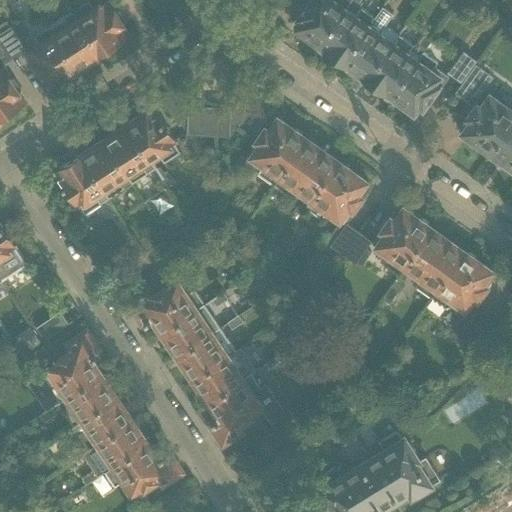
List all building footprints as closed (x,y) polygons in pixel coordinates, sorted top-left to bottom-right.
[(64,0),(54,0),(61,10),(68,5),(64,0)] [(318,46),(318,47),(350,1),(348,0),(309,0),(296,20),(299,23),(295,29),(318,46)] [(319,49),(342,65),(374,19),(359,8),(355,14),(350,10),(356,0),(359,3),(361,0),(350,0),(350,1),(318,47),(319,49)] [(73,11),(101,55),(103,54),(107,55),(112,51),(113,47),(128,38),(128,37),(127,37),(121,27),(123,26),(114,12),(112,13),(105,2),(93,10),(88,1),(73,11)] [(374,19),(342,65),(366,82),(398,34),(384,24),(392,13),(390,11),(383,7),(374,19)] [(60,19),(48,27),(77,71),(101,55),(73,11),(72,12),(72,11),(68,14),(60,19)] [(6,22),(0,26),(0,40),(11,57),(23,49),(6,22)] [(77,71),(48,27),(33,37),(37,43),(28,49),(29,52),(25,54),(48,88),(46,89),(47,90),(64,79),(68,80),(73,77),(74,73),(77,71)] [(389,98),(390,98),(430,41),(429,41),(430,40),(425,36),(419,44),(422,46),(415,56),(409,52),(414,45),(398,34),(366,82),(389,98)] [(0,63),(11,57),(0,40),(0,63)] [(430,41),(390,98),(391,98),(415,114),(419,108),(423,111),(446,78),(443,76),(445,74),(435,67),(438,62),(423,52),(431,40),(430,40),(429,41),(430,41)] [(449,73),(460,80),(474,61),(462,53),(449,73)] [(0,117),(2,120),(4,119),(8,119),(13,116),(14,112),(27,104),(26,103),(25,104),(1,68),(0,69),(0,117)] [(458,92),(471,102),(489,77),(476,68),(458,92)] [(487,151),(490,153),(511,121),(511,106),(489,90),(481,103),(478,101),(458,130),(477,144),(478,148),(483,152),(487,151)] [(177,91),(164,99),(175,116),(187,133),(187,107),(177,91)] [(231,109),(230,135),(231,135),(243,119),(254,102),(242,94),(231,109)] [(187,107),(187,133),(201,134),(202,109),(189,108),(189,106),(187,107)] [(152,108),(126,125),(150,160),(151,162),(160,156),(164,162),(178,152),(174,145),(176,144),(172,137),(161,121),(159,122),(151,110),(152,110),(152,108)] [(215,135),(230,135),(231,109),(230,108),(230,110),(216,109),(215,135)] [(202,109),(201,134),(215,135),(216,109),(202,109)] [(257,175),(272,185),(306,139),(302,137),(302,133),(296,129),(292,130),(273,116),(244,157),(261,169),(257,175)] [(511,121),(490,153),(507,166),(508,170),(511,172),(511,121)] [(126,125),(103,140),(132,184),(155,169),(156,169),(151,162),(150,160),(126,125)] [(306,139),(272,185),(289,197),(293,192),(303,199),(305,200),(309,203),(338,162),(306,139)] [(103,140),(80,155),(108,199),(132,184),(103,140)] [(108,199),(80,155),(54,171),(55,173),(56,172),(64,184),(62,186),(76,208),(78,206),(84,215),(108,199)] [(305,209),(296,221),(296,222),(305,209),(321,220),(325,215),(341,226),(370,185),(350,171),(350,167),(344,163),(340,164),(338,162),(309,203),(305,208),(305,209)] [(156,169),(155,169),(167,188),(174,183),(167,171),(164,172),(160,166),(156,169)] [(298,205),(289,217),(296,221),(305,209),(305,208),(301,205),(300,207),(298,205)] [(398,273),(399,274),(431,228),(427,226),(427,222),(421,219),(418,219),(398,205),(370,245),(386,258),(383,262),(385,264),(385,265),(397,274),(398,273)] [(192,222),(180,230),(187,240),(198,233),(192,222)] [(0,281),(25,265),(24,264),(24,265),(14,248),(15,247),(1,225),(0,225),(0,281)] [(326,240),(343,253),(358,233),(347,225),(342,231),(336,227),(326,240)] [(431,228),(402,269),(407,273),(412,276),(419,281),(416,286),(431,297),(463,251),(431,228)] [(180,230),(162,242),(169,252),(187,240),(180,230)] [(358,233),(343,253),(361,265),(370,251),(364,247),(369,241),(358,233)] [(162,242),(144,254),(151,264),(169,252),(162,242)] [(463,251),(431,297),(448,309),(451,304),(466,315),(495,274),(475,260),(475,257),(469,253),(466,253),(463,251)] [(151,264),(144,254),(117,272),(124,282),(151,264)] [(165,265),(157,270),(164,280),(172,275),(165,265)] [(394,283),(383,298),(389,303),(405,281),(402,279),(404,275),(401,272),(400,274),(394,283)] [(149,290),(128,304),(135,315),(144,309),(161,333),(197,308),(197,307),(205,301),(195,286),(187,292),(178,279),(153,295),(149,290)] [(216,298),(212,301),(214,304),(214,303),(216,306),(227,299),(223,292),(215,297),(216,298)] [(197,308),(161,333),(176,357),(219,327),(204,304),(197,308)] [(300,307),(283,319),(289,328),(309,314),(300,307)] [(452,330),(470,343),(485,321),(474,313),(469,322),(461,316),(452,330)] [(238,315),(227,323),(232,329),(243,322),(238,315)] [(471,343),(463,354),(475,362),(482,351),(489,357),(499,343),(491,338),(497,330),(485,321),(470,343),(471,343)] [(219,327),(176,357),(192,380),(235,350),(219,327)] [(47,387),(57,403),(101,374),(92,360),(101,354),(86,332),(65,346),(69,352),(43,369),(53,384),(47,387)] [(235,350),(192,380),(207,403),(254,371),(256,370),(240,348),(235,351),(235,350)] [(211,421),(207,423),(214,432),(222,445),(239,434),(243,431),(239,425),(255,414),(253,413),(263,406),(274,422),(289,412),(269,382),(263,386),(254,371),(207,403),(217,417),(211,421)] [(63,411),(73,426),(116,397),(101,374),(57,403),(58,403),(64,400),(69,407),(63,411)] [(79,435),(89,449),(132,420),(116,397),(73,426),(79,423),(85,431),(79,435)] [(55,411),(61,407),(59,403),(42,414),(46,421),(57,414),(55,411)] [(91,470),(96,477),(104,471),(147,443),(132,420),(89,449),(81,454),(91,470)] [(73,435),(72,433),(76,430),(73,426),(57,438),(61,444),(73,435)] [(252,441),(261,455),(283,440),(274,427),(252,441)] [(356,436),(349,441),(389,506),(410,493),(412,497),(416,495),(419,496),(426,492),(427,488),(440,479),(430,462),(426,456),(418,460),(403,435),(401,436),(397,429),(378,441),(383,447),(368,456),(356,436)] [(336,468),(317,479),(323,488),(322,489),(326,495),(318,500),(325,511),(333,511),(334,511),(333,511),(378,511),(389,506),(349,441),(342,445),(356,468),(341,477),(336,468)] [(147,443),(104,471),(114,487),(120,483),(130,498),(141,490),(142,491),(156,481),(160,487),(181,473),(166,451),(157,457),(147,443)] [(96,477),(91,470),(80,478),(84,485),(96,477)] [(22,502),(13,509),(14,511),(24,511),(27,510),(22,502)]
